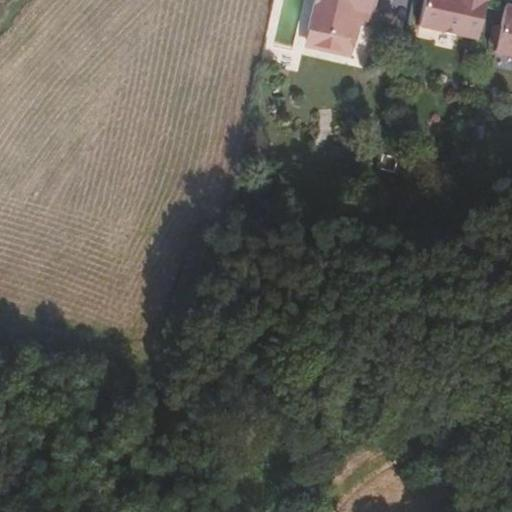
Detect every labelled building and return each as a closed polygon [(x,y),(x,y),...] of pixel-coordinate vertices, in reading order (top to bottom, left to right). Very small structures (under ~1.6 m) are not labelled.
[(375,0),(315,0),(309,30),(312,31),(352,40),(355,41),(360,21),(366,22),(368,12),(373,13),(375,0)] [(477,38),(485,0),(424,0),(419,25),(477,38)] [(511,54),(511,5),(505,4),(499,29),(495,48),(495,51),(511,54)] [(499,29),(492,28),(488,47),(495,48),(499,29)] [(352,40),(312,31),(309,44),(349,53),(352,40)]
